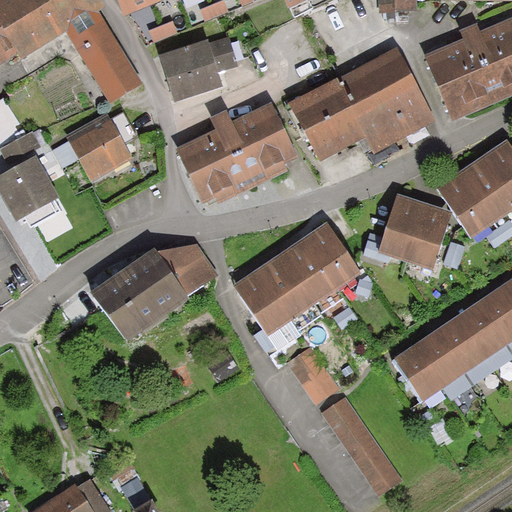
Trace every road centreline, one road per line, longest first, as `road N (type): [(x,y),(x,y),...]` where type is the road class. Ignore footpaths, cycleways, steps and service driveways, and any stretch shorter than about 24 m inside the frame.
road 1 (residential): [(181,230),(335,203),(511,117)]
road 2 (residential): [(181,230),(156,88),(107,0)]
road 3 (residential): [(0,326),(49,290),(181,230)]
